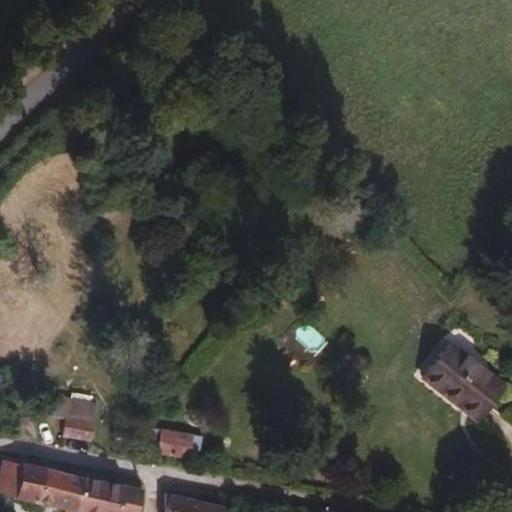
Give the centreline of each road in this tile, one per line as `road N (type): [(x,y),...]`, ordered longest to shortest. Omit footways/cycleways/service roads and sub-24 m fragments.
road 1 (unclassified): [(357,511),(0,447)]
road 2 (tertiary): [(0,130),(99,28),(138,0)]
